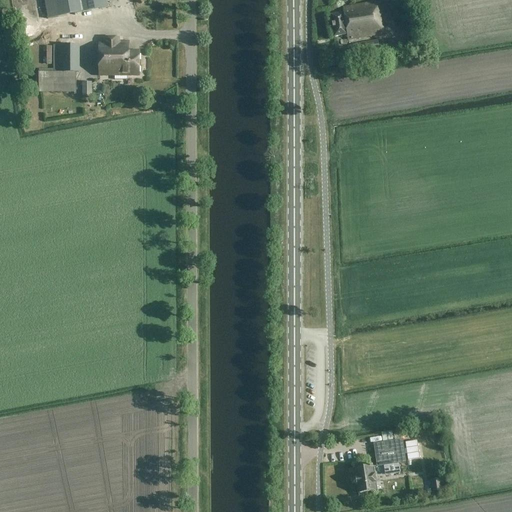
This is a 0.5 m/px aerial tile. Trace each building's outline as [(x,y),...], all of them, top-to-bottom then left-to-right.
[(44,0),(48,19),(107,8),(105,0),(44,0)] [(386,34),(381,2),(349,7),(350,13),(331,16),(334,37),(347,35),(348,40),(386,34)] [(126,79),(126,75),(138,75),(138,52),(128,52),(128,43),(120,43),(118,39),(105,39),(105,45),(100,45),(100,75),(115,75),(115,79),(126,79)] [(379,51),(377,41),(359,44),(360,54),(379,51)] [(79,73),(79,46),(54,46),(53,73),(39,73),(39,91),(76,92),(76,73),(79,73)] [(92,99),(92,83),(82,83),(82,99),(92,99)] [(110,95),(111,87),(103,87),(102,95),(110,95)] [(374,445),(378,466),(405,462),(401,441),(374,445)] [(376,491),(375,483),(374,476),(373,466),(354,469),(356,478),(355,478),(355,479),(353,481),(353,484),(356,485),(356,486),(357,485),(358,494),(376,491)] [(448,490),(446,478),(431,481),(433,493),(448,490)]
